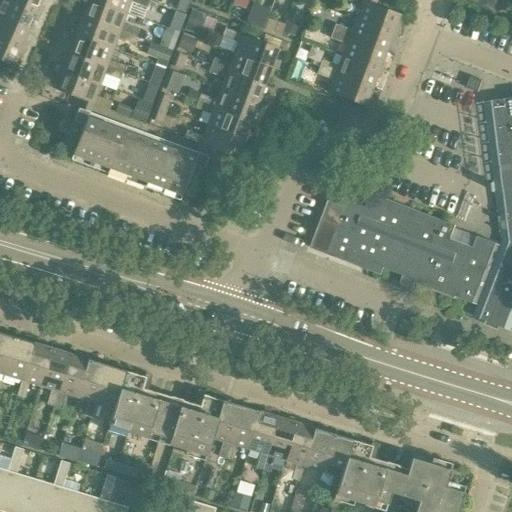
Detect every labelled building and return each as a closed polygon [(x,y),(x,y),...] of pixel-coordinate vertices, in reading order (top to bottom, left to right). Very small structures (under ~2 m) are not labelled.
[(36,13),(6,0),(0,0),(0,18),(28,31),(36,13)] [(6,0),(36,13),(41,0),(6,0)] [(122,24),(127,13),(92,0),(89,0),(83,17),(137,37),(139,30),(122,24)] [(150,2),(145,0),(92,0),(127,13),(131,2),(147,8),(150,2)] [(363,0),(356,19),(392,33),(399,14),(374,5),(376,0),(363,0)] [(251,23),(267,27),(270,11),(255,7),(251,23)] [(187,16),(183,28),(197,34),(204,15),(190,9),(187,16)] [(184,14),(175,11),(169,27),(178,31),(184,14)] [(137,37),(83,17),(76,35),(113,49),(117,38),(134,44),(137,37)] [(28,31),(0,18),(0,38),(20,48),(28,31)] [(385,52),(392,33),(356,19),(352,31),(335,25),(332,32),(385,52)] [(168,29),(162,46),(171,50),(178,32),(168,29)] [(238,43),(234,54),(271,68),(278,48),(225,29),(222,37),(238,43)] [(385,52),(332,32),(330,39),(347,45),(342,56),(379,70),(385,52)] [(183,34),(181,48),(195,50),(196,35),(183,34)] [(109,60),(113,49),(76,35),(70,54),(123,74),(125,66),(109,60)] [(20,48),(0,38),(0,60),(12,66),(20,48)] [(162,47),(151,43),(147,55),(166,62),(171,50),(162,46),(162,47)] [(123,74),(70,54),(63,71),(100,85),(104,74),(120,80),(123,74)] [(264,85),(271,68),(234,54),(230,65),(214,59),(211,65),(264,85)] [(379,70),(342,56),(338,67),(322,61),(319,68),(372,88),(379,70)] [(164,69),(155,65),(149,82),(159,85),(164,69)] [(257,104),(264,85),(211,65),(209,73),(225,79),(221,90),(257,104)] [(365,106),(372,88),(319,68),(317,75),(333,80),(329,93),(365,106)] [(167,88),(179,91),(182,81),(202,87),(204,80),(172,70),(167,88)] [(96,96),(100,85),(63,71),(56,90),(109,110),(112,102),(96,96)] [(472,78),(468,89),(479,93),(483,82),(472,78)] [(251,122),(257,104),(221,90),(216,101),(200,95),(198,102),(251,122)] [(160,92),(155,106),(164,109),(169,96),(160,92)] [(511,98),(485,102),(490,143),(511,140),(511,98)] [(152,104),(140,100),(133,119),(145,123),(152,104)] [(244,140),(251,122),(198,102),(195,109),(211,115),(207,126),(244,140)] [(159,122),(164,109),(155,106),(150,119),(159,122)] [(109,168),(123,132),(82,116),(79,123),(84,125),(73,154),(109,168)] [(237,158),(244,140),(207,126),(203,137),(187,132),(184,139),(237,158)] [(145,181),(159,145),(123,132),(109,168),(145,181)] [(511,140),(490,143),(500,224),(503,241),(502,241),(500,245),(493,264),(511,271),(511,140)] [(201,160),(159,145),(145,181),(182,195),(193,165),(198,167),(201,160)] [(456,226),(337,180),(310,248),(381,275),(385,264),(406,272),(408,268),(417,271),(413,283),(455,299),(456,297),(478,305),(493,264),(500,245),(477,237),(473,248),(451,239),(456,226)] [(511,331),(511,271),(493,264),(478,305),(474,317),(511,331)] [(0,373),(4,374),(14,337),(0,332),(0,373)] [(22,380),(32,342),(14,337),(4,374),(22,380)] [(40,385),(51,348),(32,342),(22,380),(17,395),(24,397),(29,382),(40,385)] [(54,406),(69,353),(51,348),(40,385),(51,389),(47,404),(54,406)] [(77,397),(88,359),(69,353),(54,406),(61,408),(66,393),(77,397)] [(91,417),(106,364),(88,359),(77,397),(89,400),(84,415),(91,417)] [(114,408),(124,370),(106,364),(91,417),(98,419),(103,404),(114,408)] [(160,435),(169,402),(140,393),(141,389),(147,390),(152,375),(145,373),(144,376),(124,370),(114,408),(108,425),(147,437),(149,431),(160,435)] [(206,455),(222,400),(204,394),(204,391),(198,389),(194,405),(199,406),(198,411),(169,402),(160,435),(169,438),(168,443),(206,455)] [(226,458),(240,406),(222,400),(212,438),(223,441),(218,456),(226,458)] [(249,449),(259,411),(240,406),(226,458),(233,460),(237,445),(249,449)] [(263,470),(278,417),(259,411),(249,449),(260,452),(255,468),(263,470)] [(285,460),(296,422),(278,417),(263,470),(269,472),(274,457),(285,460)] [(303,465),(314,428),(296,422),(285,460),(296,463),(292,479),(299,481),(303,465)] [(322,471),(332,434),(314,428),(303,465),(322,471)] [(340,476),(351,439),(332,434),(322,471),(340,476)] [(400,495),(406,474),(366,462),(368,457),(373,459),(378,443),(372,441),(371,445),(351,439),(340,476),(335,493),(374,505),(375,500),(387,504),(390,492),(400,495)] [(15,447),(11,458),(20,461),(23,449),(15,447)] [(100,454),(81,448),(77,460),(96,466),(100,454)] [(411,457),(406,474),(400,495),(418,500),(414,511),(456,511),(463,492),(444,486),(450,469),(411,457)] [(0,510),(1,511),(12,472),(16,473),(20,461),(11,458),(8,470),(0,467),(0,510)] [(106,459),(104,467),(115,471),(117,462),(106,459)] [(61,460),(57,472),(65,475),(69,463),(61,460)] [(128,465),(117,462),(115,471),(125,474),(128,465)] [(141,462),(139,469),(136,477),(151,482),(156,467),(141,462)] [(136,477),(139,469),(128,465),(125,474),(136,477)] [(4,511),(25,511),(35,478),(16,473),(12,472),(1,511),(4,511)] [(65,475),(57,472),(53,484),(58,485),(50,511),(74,511),(81,492),(62,487),(65,475)] [(115,477),(107,474),(103,486),(111,488),(115,477)] [(174,480),(163,477),(161,485),(171,488),(174,480)] [(53,484),(35,478),(25,511),(50,511),(58,485),(53,484)] [(184,484),(174,480),(171,488),(182,491),(184,484)] [(195,487),(184,484),(182,491),(193,495),(195,487)] [(111,488),(103,486),(99,498),(81,492),(74,511),(100,511),(104,499),(108,500),(111,488)] [(125,511),(127,506),(108,500),(104,499),(100,511),(125,511)] [(214,511),(216,508),(191,500),(187,511),(214,511)]
